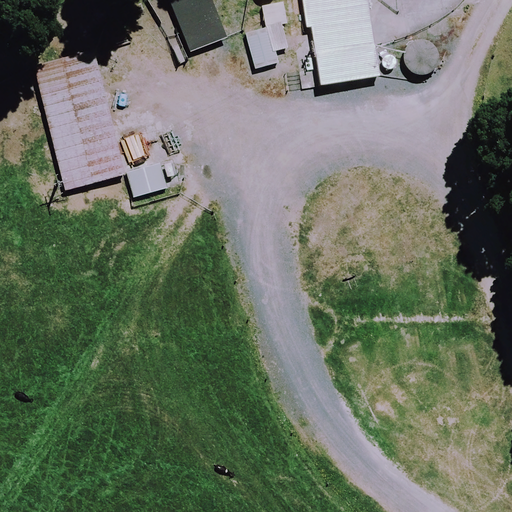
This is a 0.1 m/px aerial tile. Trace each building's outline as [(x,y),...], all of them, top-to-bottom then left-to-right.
[(225,41),(208,0),(169,0),(192,55),(225,41)] [(366,0),(302,0),(308,33),(318,91),(380,81),(366,0)] [(265,35),(245,40),(253,76),(278,70),(274,54),(293,49),(282,5),(259,11),(265,35)] [(410,37),(409,38),(405,40),(402,43),(400,47),(398,51),(398,56),(397,60),(398,64),(399,69),(401,72),(404,76),(407,79),(411,81),(415,83),(419,84),(424,84),(428,83),(432,82),(436,80),(440,77),(443,74),(445,70),(447,66),(448,62),(448,57),(447,53),(446,49),(444,45),(441,42),(438,39),(434,36),(430,35),(426,34),(421,33),(417,34),(413,35),(410,37)] [(123,177),(94,56),(35,70),(65,191),(123,177)] [(178,189),(172,164),(127,176),(134,201),(178,189)]
